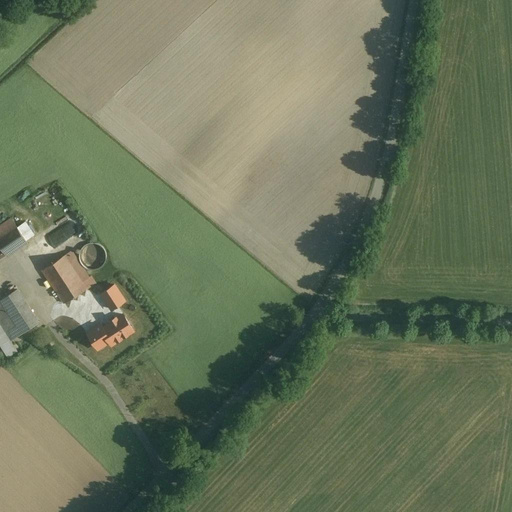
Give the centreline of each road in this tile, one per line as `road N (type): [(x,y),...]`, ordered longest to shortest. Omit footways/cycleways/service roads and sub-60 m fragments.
road 1 (unclassified): [(414,0),(385,169),(367,221),(318,309)]
road 2 (unclassified): [(318,309),(132,511)]
road 3 (unclassified): [(511,321),(333,317),(318,309)]
